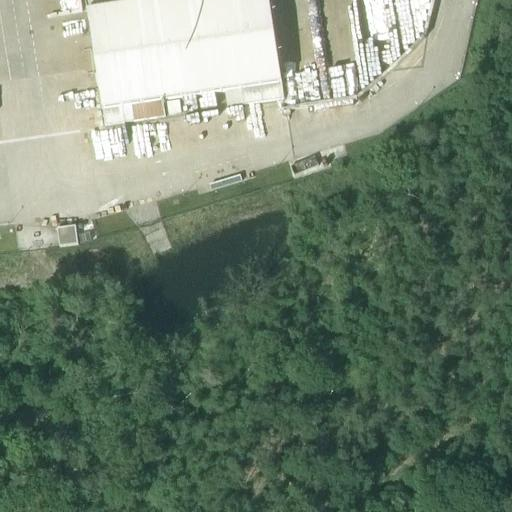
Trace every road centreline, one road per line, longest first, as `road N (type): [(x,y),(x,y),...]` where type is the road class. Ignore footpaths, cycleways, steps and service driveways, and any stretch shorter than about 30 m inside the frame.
road 1 (track): [(328,511),(511,388)]
road 2 (track): [(110,511),(95,411),(0,423)]
